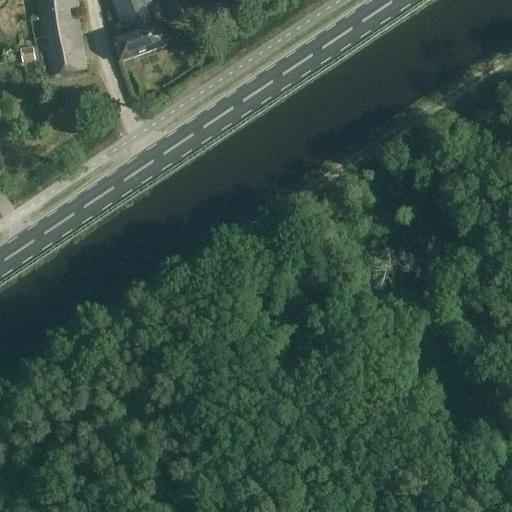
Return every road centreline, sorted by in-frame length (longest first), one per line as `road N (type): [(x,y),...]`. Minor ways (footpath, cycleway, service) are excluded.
road 1 (track): [(0,391),(511,51)]
road 2 (primary): [(0,263),(392,0)]
road 3 (track): [(144,164),(96,0)]
